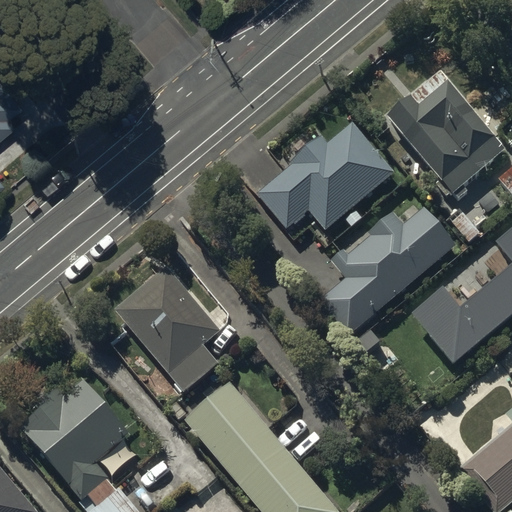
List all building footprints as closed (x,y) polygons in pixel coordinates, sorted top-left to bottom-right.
[(0,185),(2,184),(0,181),(0,135),(12,126),(5,118),(19,107),(0,83),(0,185)] [(410,103),(387,123),(451,198),(453,197),(457,202),(467,194),(463,190),(504,155),(447,88),(418,113),(410,103)] [(326,149),(319,142),(289,167),(290,169),(256,197),(285,232),(292,227),(293,229),(304,220),(302,218),(306,215),(323,235),(392,178),(351,128),(326,149)] [(511,171),(497,183),(511,201),(511,171)] [(455,251),(422,213),(403,228),(393,217),(369,238),(371,241),(348,260),(344,254),(330,266),(345,284),(318,306),(347,341),(455,251)] [(511,333),(511,247),(499,258),(511,273),(511,283),(464,323),(446,302),(415,328),(458,379),(511,333)] [(166,274),(114,315),(184,398),(218,369),(201,349),(217,336),(166,274)] [(40,417),(21,433),(82,507),(89,502),(96,510),(93,511),(134,511),(119,494),(116,497),(107,486),(109,485),(96,470),(131,441),(84,385),(64,402),(57,393),(35,411),(40,417)] [(333,511),(229,388),(183,425),(256,511),(333,511)] [(511,428),(457,474),(488,511),(503,511),(511,505),(511,428)] [(33,511),(0,471),(0,511),(33,511)]
